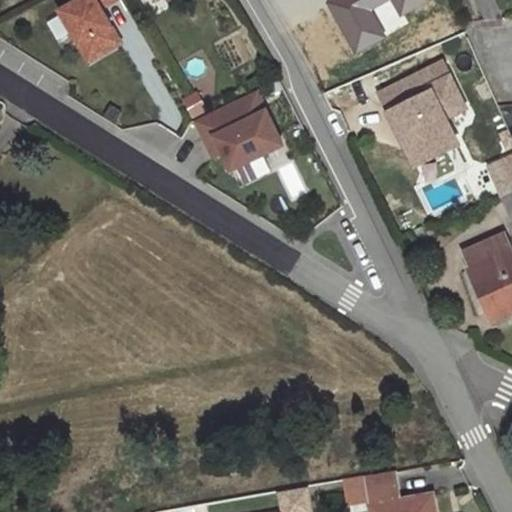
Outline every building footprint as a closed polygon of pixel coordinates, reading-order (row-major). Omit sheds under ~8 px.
[(101,0),(80,0),(81,0),(61,12),(81,46),(84,44),(93,59),(121,43),(101,8),(97,3),(101,0)] [(114,0),(101,0),(97,3),(101,8),(114,0)] [(428,3),(426,0),(329,0),(328,1),(353,51),(408,23),(404,15),(428,3)] [(84,44),(81,46),(90,61),(93,59),(84,44)] [(406,146),(416,167),(459,145),(423,73),(382,93),(391,112),(390,113),(404,141),(408,138),(411,144),(406,146)] [(181,100),(192,118),(207,109),(196,91),(181,100)] [(257,91),(196,121),(207,142),(216,138),(232,171),(236,169),(263,155),(283,145),(257,91)] [(511,144),(507,134),(482,145),(489,161),(511,150),(511,144)] [(511,154),(502,159),(509,175),(497,180),(504,195),(511,191),(511,154)] [(263,155),(236,169),(244,186),(272,172),(263,155)] [(509,175),(502,159),(490,164),(497,180),(509,175)] [(291,201),(308,192),(291,160),(274,169),(291,201)] [(511,251),(504,235),(466,253),(473,268),(485,295),(481,296),(493,322),(511,313),(511,251)] [(473,268),(469,269),(481,296),(485,295),(473,268)] [(435,511),(433,495),(402,500),(396,471),(365,477),(371,511),(435,511)]
